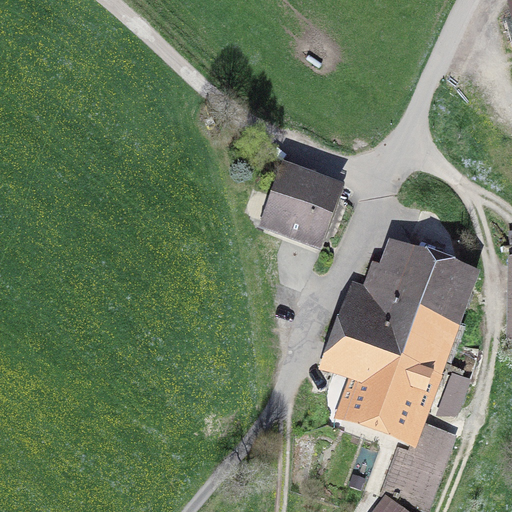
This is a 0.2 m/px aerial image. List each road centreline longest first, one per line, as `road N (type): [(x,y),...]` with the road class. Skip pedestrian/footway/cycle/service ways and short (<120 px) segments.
road 1 (track): [(107,0),(230,108),(383,186)]
road 2 (track): [(189,511),(287,386)]
